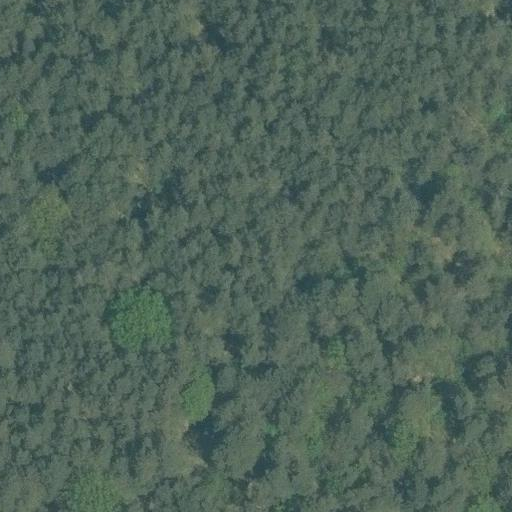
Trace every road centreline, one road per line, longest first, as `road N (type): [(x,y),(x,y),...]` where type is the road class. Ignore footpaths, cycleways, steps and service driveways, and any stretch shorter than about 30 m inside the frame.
road 1 (track): [(344,305),(203,436),(78,511)]
road 2 (track): [(511,124),(439,188),(344,305)]
road 3 (track): [(500,511),(499,387)]
